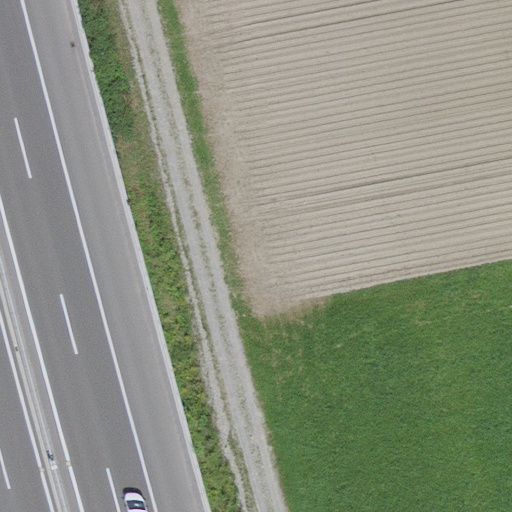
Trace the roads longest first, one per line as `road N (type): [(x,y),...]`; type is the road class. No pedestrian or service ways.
road 1 (track): [(134,0),(271,511)]
road 2 (motorway): [(119,511),(0,58)]
